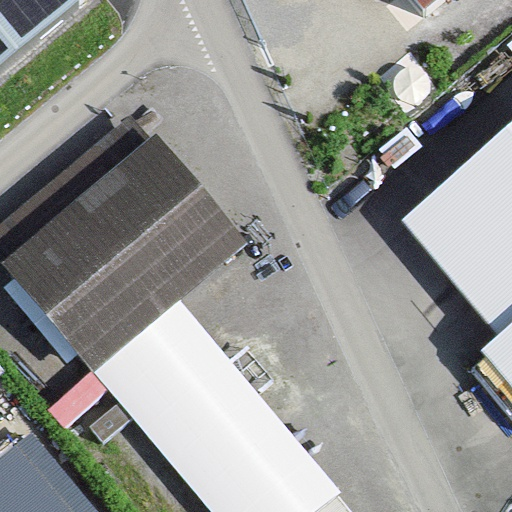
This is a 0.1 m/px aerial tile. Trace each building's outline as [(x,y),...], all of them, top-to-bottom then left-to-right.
[(0,0),(0,77),(93,0),(0,0)] [(413,0),(431,21),(456,0),(413,0)] [(116,378),(273,241),(159,111),(2,249),(116,378)] [(511,149),(410,231),(501,345),(476,365),(511,409),(511,149)] [(115,511),(39,423),(0,456),(0,511),(115,511)]
